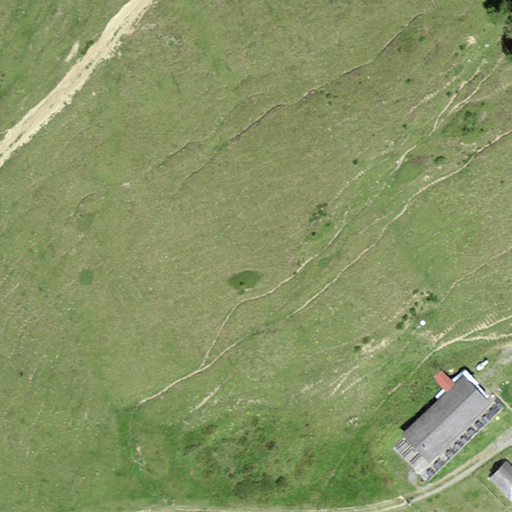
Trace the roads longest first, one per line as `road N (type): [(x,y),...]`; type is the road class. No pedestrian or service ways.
road 1 (track): [(0,159),(152,0)]
road 2 (track): [(507,438),(452,480),(365,511)]
